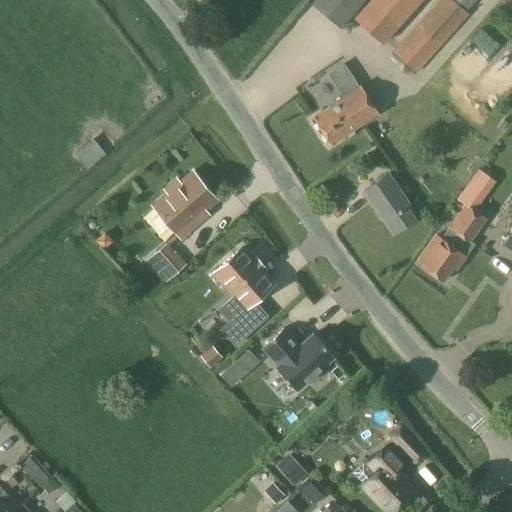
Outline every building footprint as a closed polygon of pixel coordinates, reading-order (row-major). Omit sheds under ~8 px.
[(327,22),(346,0),(302,0),(302,1),(327,22)] [(422,0),(369,0),(354,17),(384,43),(422,0)] [(475,0),(438,0),(392,52),(416,73),(469,14),(466,11),(475,0)] [(332,145),(379,113),(360,85),(313,117),(332,145)] [(78,131),(58,147),(76,171),(97,155),(78,131)] [(466,205),(466,204),(474,209),(495,180),(478,168),(456,198),(466,205)] [(202,172),(163,206),(186,234),(226,199),(202,172)] [(393,233),(415,219),(406,206),(409,204),(389,173),(364,190),(393,233)] [(471,241),(487,218),(474,209),(466,204),(466,205),(450,226),(450,225),(441,237),(421,265),(443,281),(452,268),(454,268),(456,270),(467,255),(466,254),(474,243),(471,241)] [(511,229),(502,244),(511,251),(511,229)] [(186,262),(175,249),(173,250),(167,243),(148,259),(166,280),(186,262)] [(249,332),(272,311),(259,296),(279,279),(247,243),(220,266),(250,301),(234,315),(249,332)] [(303,342),(287,324),(266,343),(282,361),(281,362),(302,385),(314,375),(316,377),(327,368),(324,365),(338,352),(317,329),(303,342)] [(246,347),(219,373),(230,384),(258,358),(246,347)] [(391,439),(416,466),(429,453),(403,427),(391,439)] [(364,486),(388,511),(391,511),(413,491),(397,474),(405,465),(387,446),(369,462),(365,458),(347,476),(359,489),(364,486)] [(0,511),(13,511),(19,507),(0,485),(0,511)] [(58,501),(65,511),(81,511),(70,493),(58,501)] [(32,511),(24,503),(19,507),(13,511),(32,511)] [(340,511),(332,503),(323,511),(340,511)]
